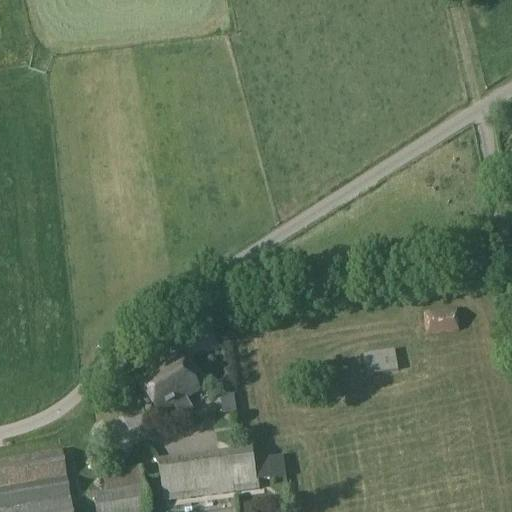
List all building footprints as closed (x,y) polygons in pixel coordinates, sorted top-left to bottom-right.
[(460,312),(425,315),(427,338),(462,335),(460,312)] [(394,352),(362,357),(366,376),(397,372),(394,352)] [(200,392),(186,369),(179,357),(137,382),(158,416),(174,407),(182,419),(193,412),(186,400),(200,392)] [(157,463),(163,505),(255,492),(254,483),(251,463),(249,450),(157,463)] [(70,511),(61,453),(0,462),(0,511),(70,511)] [(283,459),(251,463),(254,483),(285,479),(283,459)] [(91,495),(94,511),(149,511),(141,469),(102,475),(104,493),(91,495)]
